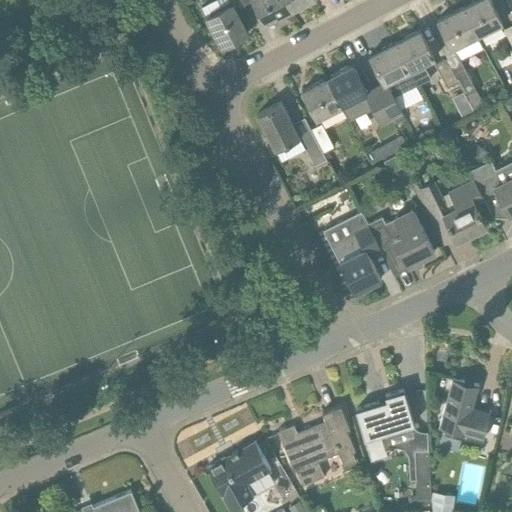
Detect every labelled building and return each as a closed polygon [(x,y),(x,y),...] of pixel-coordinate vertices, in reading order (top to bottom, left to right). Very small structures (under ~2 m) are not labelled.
[(245,7),(243,3),(241,0),(237,0),(231,3),(229,0),(217,0),(202,8),(206,17),(222,46),(247,33),(236,12),(245,7)] [(241,0),(243,3),(248,0),(251,0),(265,24),(290,11),(283,0),(241,0)] [(283,0),(290,11),(310,0),(283,0)] [(502,23),(489,0),(476,0),(462,8),(477,36),(502,23)] [(447,58),(458,81),(474,110),(484,105),(460,60),(483,48),(476,36),(477,36),(462,8),(437,20),(452,49),(453,49),(456,54),(447,58)] [(511,24),(503,29),(511,46),(511,24)] [(419,29),(394,43),(416,85),(430,78),(423,64),(434,59),(419,29)] [(389,115),(401,109),(394,96),(416,85),(394,43),(369,56),(383,83),(375,87),(389,115)] [(447,87),(458,81),(447,58),(436,64),(447,87)] [(389,115),(375,87),(365,92),(352,65),(327,78),(341,106),(349,120),(371,108),(378,121),(389,115)] [(316,119),(341,106),(327,78),(302,91),(316,119)] [(511,106),(511,100),(510,98),(501,102),(504,108),(510,111),(511,106)] [(299,136),(281,102),(257,114),(275,150),(299,136)] [(321,123),(310,129),(315,138),(322,152),(333,147),(321,123)] [(303,143),(305,147),(314,166),(326,160),(322,152),(315,138),(303,143)] [(487,153),(475,144),(468,154),(480,162),(487,153)] [(377,146),(366,152),(373,166),(384,160),(377,146)] [(484,200),(497,193),(508,215),(511,213),(511,178),(502,184),(495,169),(490,160),(469,171),(474,179),(484,200)] [(448,192),(456,208),(450,211),(434,180),(422,186),(418,178),(412,181),(424,204),(439,238),(451,232),(456,241),(486,226),(478,209),(476,210),(474,205),(484,200),(474,179),(448,192)] [(368,223),(382,251),(383,251),(395,275),(409,268),(408,265),(434,252),(413,209),(394,219),(394,218),(385,223),(382,216),(367,223),(367,224),(368,223)] [(354,292),(381,279),(370,257),(382,251),(368,223),(367,224),(356,230),(358,233),(331,247),(354,292)] [(479,385),(452,378),(439,427),(482,439),(482,440),(484,440),(491,411),(490,411),(489,415),(472,410),(479,385)] [(414,424),(403,390),(385,395),(386,400),(356,409),(369,454),(371,461),(387,457),(385,450),(390,449),(393,448),(392,444),(389,445),(387,438),(401,433),(400,428),(414,424)] [(318,461),(339,453),(343,463),(355,458),(352,451),(355,450),(347,429),(349,429),(340,405),(322,412),(326,422),(297,433),(293,424),(277,431),(294,472),(297,471),(302,485),(324,476),(318,461)] [(253,496),(245,483),(271,469),(258,445),(240,455),(237,450),(207,467),(223,494),(231,508),(253,496)] [(431,509),(429,475),(429,457),(428,449),(414,449),(416,510),(431,509)] [(131,490),(78,511),(138,511),(139,511),(131,490)] [(430,499),(431,509),(430,511),(451,511),(454,496),(432,493),(430,499)] [(289,511),(303,511),(299,502),(288,508),(289,511)]
